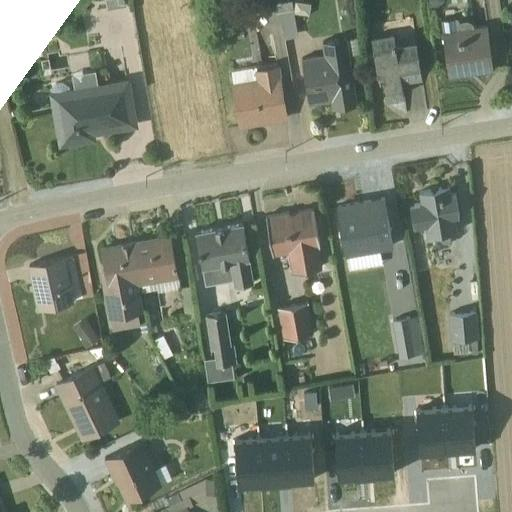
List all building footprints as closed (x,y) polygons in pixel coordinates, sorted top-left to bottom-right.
[(290,1),(265,5),(268,24),(279,23),(282,39),(296,37),(290,1)] [(447,76),(492,71),(485,26),(474,27),(470,22),(467,20),(461,21),(457,24),(455,30),(454,19),(439,20),(440,31),(441,31),(447,76)] [(392,35),(370,38),(376,80),(383,80),(386,100),(402,97),(399,81),(420,77),(414,43),(394,46),(392,35)] [(307,104),(336,100),(337,108),(355,106),(347,56),(358,54),(355,38),(346,40),(345,38),(320,42),(322,54),(300,58),(307,104)] [(254,67),(230,71),(239,126),(285,118),(275,66),(255,69),(254,67)] [(50,90),(60,144),(91,138),(90,133),(133,125),(125,79),(69,89),(68,86),(62,82),(54,84),(50,90)] [(438,247),(447,245),(450,242),(449,234),(456,232),(454,218),(458,217),(454,194),(441,196),(440,188),(437,188),(435,187),(432,187),(428,188),(426,190),(418,192),(419,203),(408,205),(412,228),(423,227),(426,238),(432,237),(434,244),(438,247)] [(344,254),(391,245),(383,198),(335,207),(344,254)] [(287,212),(265,216),(272,254),(287,252),(291,272),(320,266),(317,247),(318,247),(312,209),(296,212),(296,213),(288,215),(287,212)] [(233,286),(251,282),(241,224),(196,231),(205,283),(231,278),(231,279),(233,286)] [(157,292),(179,288),(169,236),(131,243),(140,292),(156,289),(157,292)] [(111,330),(139,325),(137,312),(143,311),(138,284),(131,243),(102,248),(105,269),(98,270),(107,318),(109,318),(111,330)] [(28,265),(38,310),(72,302),(63,258),(71,256),(71,255),(28,265)] [(183,316),(183,317),(194,315),(190,286),(179,288),(183,316)] [(276,308),(282,339),(312,333),(306,302),(276,308)] [(475,311),(447,313),(449,341),(469,340),(470,354),(478,354),(475,311)] [(229,344),(225,312),(205,315),(209,349),(213,349),(214,357),(203,360),(206,381),(206,382),(233,378),(231,363),(235,362),(233,344),(229,344)] [(423,352),(416,316),(390,320),(397,356),(423,352)] [(97,339),(84,318),(71,327),(84,348),(97,339)] [(110,377),(102,361),(54,384),(81,438),(118,420),(100,381),(110,377)] [(181,407),(176,396),(165,402),(171,413),(181,407)] [(471,405),(443,407),(446,451),(474,449),(471,405)] [(418,453),(446,451),(443,407),(415,409),(418,453)] [(389,429),(361,431),(365,477),(374,476),(374,475),(392,473),(389,429)] [(355,478),(365,477),(361,431),(333,434),(337,477),(355,476),(355,478)] [(309,435),(285,437),(290,481),(313,479),(309,435)] [(260,485),(290,483),(290,481),(285,437),(257,439),(260,483),(260,485)] [(257,439),(234,441),(237,485),(260,483),(257,439)] [(141,441),(103,458),(111,474),(113,474),(125,501),(161,484),(141,441)] [(220,511),(220,480),(205,479),(205,478),(164,498),(167,506),(154,511),(205,511),(206,511),(220,511)]
